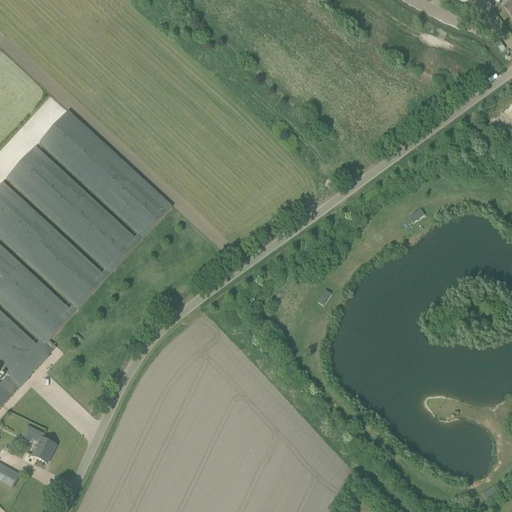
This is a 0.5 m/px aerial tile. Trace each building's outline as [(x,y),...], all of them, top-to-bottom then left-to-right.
[(511,0),(503,8),(506,11),(511,19),(511,0)] [(0,157),(33,122),(0,91),(0,157)] [(0,409),(8,401),(12,397),(48,357),(48,356),(53,351),(46,344),(49,341),(106,278),(110,274),(139,243),(143,239),(172,207),(68,112),(39,144),(138,234),(134,238),(35,147),(6,179),(105,269),(101,274),(2,183),(0,184),(0,237),(73,304),(68,309),(0,247),(0,303),(40,340),(36,345),(0,312),(0,368),(8,376),(0,384),(0,409)] [(420,210),(415,214),(419,220),(424,216),(420,210)] [(415,214),(408,218),(412,224),(419,220),(415,214)] [(324,291),(321,297),(327,301),(330,295),(324,291)] [(321,297),(317,303),(323,307),(327,301),(321,297)] [(33,457),(37,459),(46,463),(50,454),(51,455),(56,446),(42,440),(44,436),(29,428),(24,438),(29,440),(30,438),(40,442),(33,457)] [(19,475),(0,465),(0,481),(12,488),(19,475)] [(493,487),(488,490),(492,496),(497,493),(493,487)] [(488,490),(483,494),(487,500),(492,496),(488,490)]
